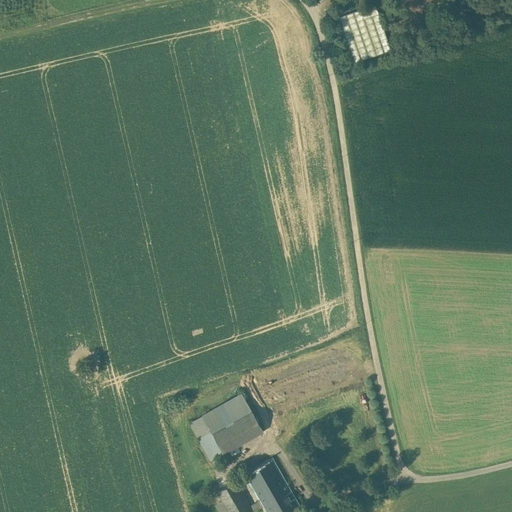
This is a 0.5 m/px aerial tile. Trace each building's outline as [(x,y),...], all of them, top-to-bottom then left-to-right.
[(362,5),(360,0),(346,0),(349,9),(362,5)] [(375,4),(336,17),(352,63),(366,58),(390,50),(375,4)] [(242,393),(189,423),(210,460),(263,430),(242,393)] [(312,418),(276,434),(281,445),(316,429),(312,418)] [(271,460),(246,474),(261,499),(285,486),(271,460)] [(249,506),(235,481),(217,491),(228,511),(252,511),(253,511),(249,506)] [(285,486),(261,499),(264,505),(268,511),(286,511),(297,506),(285,486)] [(261,499),(249,506),(253,511),(264,505),(261,499)]
